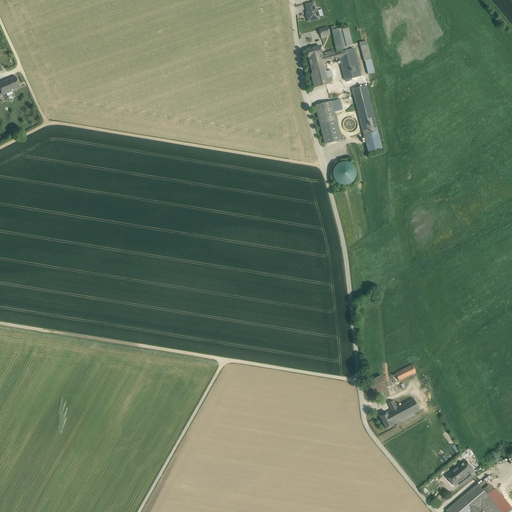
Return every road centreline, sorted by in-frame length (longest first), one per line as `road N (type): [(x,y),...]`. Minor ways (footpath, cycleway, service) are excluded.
road 1 (unclassified): [(358,382),(343,242),(307,109),(291,0)]
road 2 (unclassified): [(137,511),(224,359),(358,382)]
road 3 (track): [(46,123),(322,165)]
road 4 (track): [(0,320),(224,359)]
road 5 (unclassified): [(433,511),(363,421),(358,382)]
